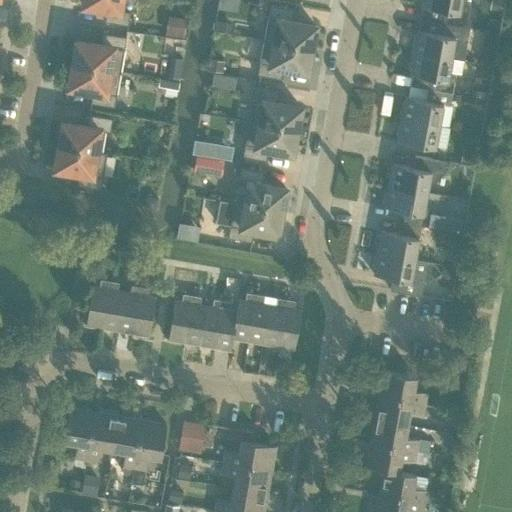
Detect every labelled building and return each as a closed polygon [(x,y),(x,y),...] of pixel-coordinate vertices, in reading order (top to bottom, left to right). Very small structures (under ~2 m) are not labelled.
[(121,10),(122,0),(84,0),(84,5),(107,9),(105,21),(129,25),(131,12),(121,10)] [(422,0),(422,1),(424,2),(423,6),(442,10),(440,21),(466,26),(468,14),(470,3),(463,2),(462,0),(422,0)] [(503,11),(505,0),(494,0),(493,9),(503,11)] [(265,40),(312,48),(316,25),(293,21),(295,9),(271,5),(265,40)] [(491,29),(493,11),(477,9),(475,27),(491,29)] [(186,21),(176,19),(173,37),(183,38),(186,21)] [(416,34),(413,51),(452,58),(454,46),(456,36),(469,38),(471,27),(466,26),(440,21),(440,22),(438,33),(419,29),(418,34),(416,34)] [(220,31),(231,33),(232,24),(222,22),(220,31)] [(74,64),(121,72),(127,37),(104,33),(102,44),(78,41),(74,64)] [(308,71),(312,48),(265,40),(259,74),(282,79),(284,67),(308,71)] [(450,71),(452,58),(413,51),(410,68),(412,68),(411,73),(430,77),(428,88),(453,92),(457,73),(450,71)] [(481,63),(493,65),(495,53),(487,52),(483,55),(481,63)] [(225,62),(210,59),(208,71),(215,72),(222,74),(223,74),(225,62)] [(115,106),(121,72),(74,64),(70,87),(94,91),(92,102),(115,106)] [(215,72),(213,84),(220,85),(222,74),(215,72)] [(161,78),(159,86),(166,87),(168,79),(161,78)] [(475,82),(472,96),(486,99),(489,84),(475,82)] [(250,121),(297,129),(301,106),(278,102),(280,90),(256,86),(250,121)] [(451,105),(453,92),(428,88),(426,100),(407,96),(406,101),(404,101),(401,118),(440,125),(444,103),(451,105)] [(102,152),(106,130),(111,131),(113,118),(90,114),(88,126),(64,122),(60,145),(102,152)] [(436,147),(440,125),(401,118),(398,135),(400,135),(399,140),(436,147)] [(293,152),(297,129),(250,121),(244,156),(267,160),(269,148),(293,152)] [(193,153),(209,156),(212,143),(196,140),(193,153)] [(108,153),(102,152),(60,145),(56,168),(80,172),(78,184),(102,188),(108,153)] [(222,158),(223,149),(214,147),(213,156),(222,158)] [(465,152),(463,163),(473,165),(475,153),(465,152)] [(197,155),(195,170),(224,174),(226,159),(197,155)] [(428,192),(430,181),(438,182),(439,172),(445,173),(447,161),(416,155),(414,167),(395,163),(394,168),(392,167),(389,185),(428,192)] [(246,204),(282,211),(287,188),(263,184),(265,172),(241,168),(239,180),(250,182),(246,204)] [(424,214),(428,192),(389,185),(386,202),(388,202),(387,207),(424,214)] [(147,202),(145,210),(157,212),(159,200),(151,199),(147,202)] [(282,211),(246,204),(222,200),(218,221),(231,223),(229,237),(252,241),(255,229),(278,234),(282,211)] [(444,229),(447,215),(431,212),(428,226),(444,229)] [(457,222),(456,231),(464,233),(465,224),(457,222)] [(416,259),(420,237),(383,230),(382,235),(380,234),(377,251),(416,259)] [(416,259),(377,251),(374,269),(375,269),(375,274),(394,277),(391,290),(421,295),(424,278),(413,276),(416,259)] [(95,286),(88,324),(104,326),(112,280),(103,278),(102,287),(100,287),(95,286)] [(112,280),(104,326),(118,329),(119,329),(126,291),(125,291),(118,289),(119,281),(112,280)] [(126,291),(119,329),(134,332),(142,285),(133,284),(132,292),(130,291),(126,291)] [(142,285),(134,332),(149,334),(156,296),(149,295),(151,287),(142,285)] [(237,311),(232,337),(234,337),(248,340),(257,293),(249,291),(247,299),(246,299),(239,298),(237,311)] [(176,300),(169,338),(185,341),(193,294),(184,293),(182,301),(181,301),(176,300)] [(257,293),(248,340),(263,342),(264,342),(271,303),(265,302),(267,295),(257,293)] [(193,294),(185,341),(200,344),(207,305),(201,304),(203,296),(193,294)] [(271,303),(264,342),(265,343),(279,345),(287,298),(279,297),(277,304),(276,304),(271,303)] [(207,305),(200,344),(215,346),(223,300),(214,298),(213,306),(211,306),(207,305)] [(287,298),(279,345),(295,348),(302,309),(295,308),(296,300),(287,298)] [(223,300),(215,346),(232,349),(234,337),(232,337),(237,311),(231,310),(233,302),(223,300)] [(399,309),(396,330),(418,333),(421,313),(399,309)] [(425,403),(427,391),(415,389),(417,377),(383,371),(379,394),(425,403)] [(425,403),(379,394),(375,418),(409,424),(411,411),(421,413),(421,414),(440,417),(442,406),(425,403)] [(94,412),(92,412),(70,408),(64,442),(76,444),(73,458),(85,460),(94,412)] [(118,417),(117,417),(94,412),(85,460),(95,462),(97,447),(112,450),(118,417)] [(141,421),(118,417),(112,450),(125,452),(122,467),(132,469),(133,469),(141,421)] [(371,441),(370,442),(417,450),(427,452),(428,452),(430,440),(419,438),(406,436),(409,424),(375,418),(371,441)] [(165,425),(141,421),(133,469),(132,474),(130,483),(140,484),(146,456),(159,458),(165,425)] [(205,451),(209,426),(190,423),(189,428),(184,427),(182,442),(187,443),(186,448),(205,451)] [(271,470),(276,445),(241,439),(239,453),(224,450),(222,461),(271,470)] [(370,442),(366,466),(382,469),(383,468),(399,471),(401,471),(401,470),(403,458),(415,460),(425,462),(427,452),(417,450),(370,442)] [(267,494),(271,470),(222,461),(220,472),(235,474),(233,488),(267,494)] [(181,464),(178,478),(190,480),(192,466),(181,464)] [(417,473),(401,470),(401,471),(399,471),(383,468),(382,469),(378,492),(425,500),(426,490),(427,488),(415,486),(417,473)] [(85,475),(82,493),(95,495),(98,477),(85,475)] [(70,480),(69,487),(78,489),(79,482),(70,480)] [(229,511),(264,511),(267,494),(233,488),(231,501),(215,498),(213,509),(229,511)] [(183,492),(171,489),(169,501),(181,503),(183,492)] [(442,493),(426,490),(425,500),(430,501),(440,503),(442,493)] [(423,511),(425,500),(378,492),(374,511),(409,511),(410,509),(423,511)] [(438,511),(440,503),(430,501),(427,511),(438,511)]
